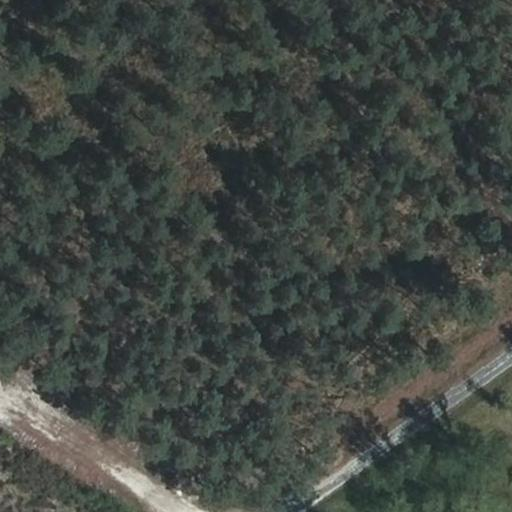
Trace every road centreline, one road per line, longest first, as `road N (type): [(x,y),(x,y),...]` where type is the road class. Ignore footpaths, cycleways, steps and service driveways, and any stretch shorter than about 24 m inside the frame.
road 1 (residential): [(511,360),(292,511)]
road 2 (track): [(0,390),(185,511)]
